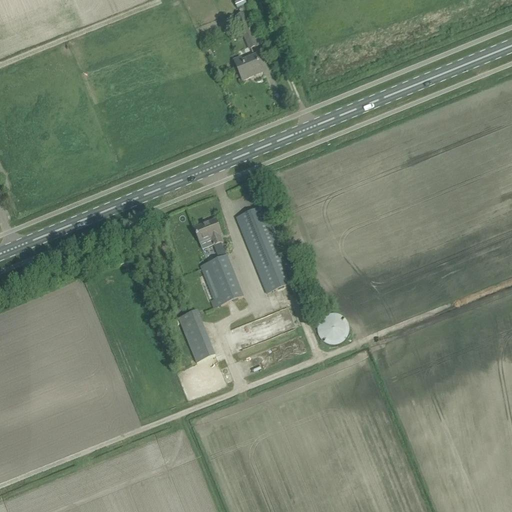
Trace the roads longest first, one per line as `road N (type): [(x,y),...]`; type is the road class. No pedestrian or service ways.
road 1 (primary): [(0,253),(511,45)]
road 2 (track): [(511,282),(0,488)]
road 3 (track): [(156,5),(0,65)]
